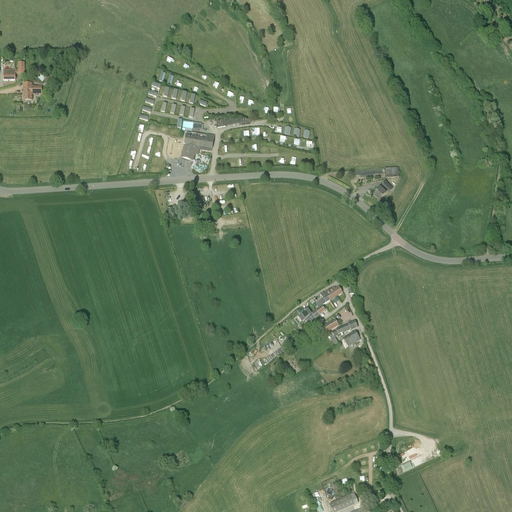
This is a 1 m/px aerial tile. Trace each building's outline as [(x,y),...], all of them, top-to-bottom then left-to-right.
[(18,71),(8,71),(3,71),(3,81),(15,81),(15,75),(19,75),(19,74),(25,74),(25,63),(18,63),(18,71)] [(42,83),(44,81),(47,78),(42,73),(37,78),(42,83)] [(52,73),(47,78),(44,81),(49,86),(57,78),(52,73)] [(32,84),(29,84),(24,84),(24,101),(33,101),(33,97),(40,97),(40,82),(35,80),(32,80),(32,84)] [(246,124),(246,120),(240,120),(234,121),(234,120),(233,121),(230,119),(213,123),(214,129),(226,127),(246,124)] [(212,149),(214,136),(207,134),(206,136),(187,133),(186,136),(184,145),(185,145),(202,148),(203,147),(212,149)] [(185,145),(183,153),(181,157),(193,161),(195,154),(198,155),(199,150),(202,150),(202,148),(185,145)] [(399,177),(398,168),(384,169),(385,178),(399,177)] [(380,188),(377,193),(373,196),(378,201),(379,201),(386,193),(386,194),(387,192),(391,187),(385,182),(381,187),(382,188),(381,189),(380,188)] [(342,293),(339,288),(338,287),(334,290),(333,288),(330,289),(334,294),(336,292),(338,296),(342,293)] [(334,294),(330,289),(325,293),(331,300),(338,296),(336,292),(334,294)] [(323,299),(326,303),(326,304),(331,300),(325,293),(324,294),(323,292),(320,294),(323,299)] [(326,303),(323,299),(319,301),(316,304),(319,308),(326,303)] [(326,309),(324,306),(322,307),(321,306),(315,311),(319,315),(325,311),(325,310),(326,309)] [(302,322),(305,319),(311,314),(308,309),(298,316),(302,322)] [(315,319),(311,314),(305,319),(309,323),(315,319)] [(330,324),(332,329),(338,326),(335,321),(330,324)] [(351,331),(353,330),(357,328),(355,322),(348,325),(351,331)] [(332,329),(330,324),(324,327),(327,332),(332,329)] [(336,331),(335,332),(337,336),(338,336),(338,335),(344,333),(342,328),(336,331)] [(333,332),(329,335),(332,340),(335,338),(337,336),(335,332),(333,332)] [(355,332),(351,335),(343,340),(341,341),(342,344),(345,342),(346,344),(343,346),(345,348),(348,347),(360,339),(355,332)] [(266,360),(268,363),(291,347),(288,344),(266,360)] [(339,511),(358,504),(354,493),(329,504),(332,511),(339,511)]
